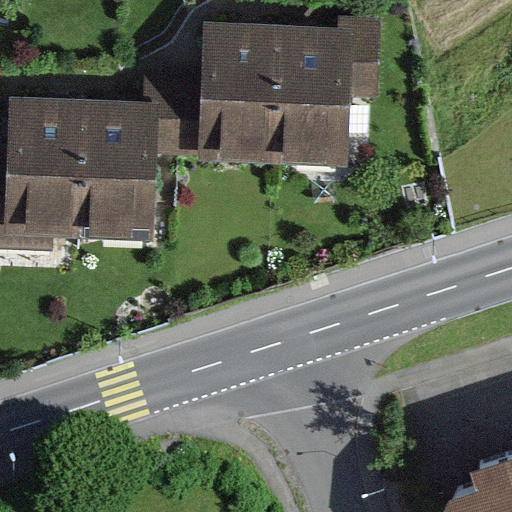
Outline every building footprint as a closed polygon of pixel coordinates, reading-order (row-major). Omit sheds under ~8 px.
[(278,20),(213,19),(209,143),(275,145),(278,20)] [(343,22),(278,20),(275,145),(340,146),(343,22)] [(86,96),(18,95),(15,217),(83,219),(86,96)] [(153,98),(86,96),(83,219),(150,221),(153,98)] [(442,511),(511,511),(511,453),(432,482),(442,511)]
